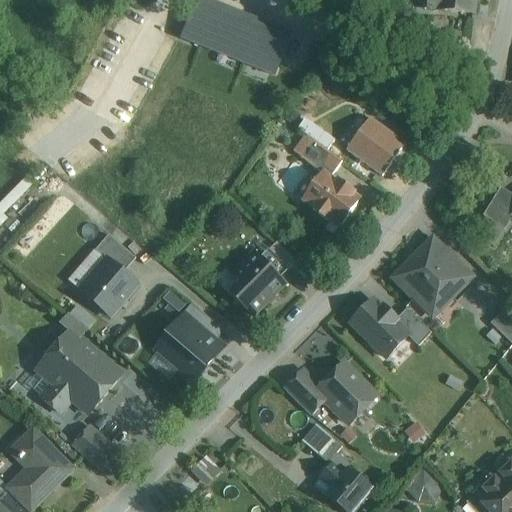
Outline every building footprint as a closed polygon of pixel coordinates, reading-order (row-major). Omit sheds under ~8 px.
[(430,0),(429,9),(473,14),(474,0),(430,0)] [(196,4),(189,1),(185,9),(193,12),(196,4)] [(289,43),(196,4),(193,12),(183,38),(275,75),(289,43)] [(305,118),(297,129),(327,151),(335,140),(305,118)] [(405,146),(370,119),(348,152),(382,177),(405,146)] [(342,163),(313,142),(301,159),(323,175),(324,174),(331,179),(342,163)] [(331,179),(324,174),(323,175),(304,202),(314,209),(313,211),(328,222),(329,221),(340,228),(360,201),(353,196),(354,194),(338,183),(337,184),(331,179)] [(1,209),(25,186),(21,182),(0,202),(0,225),(9,217),(1,209)] [(95,252),(106,262),(107,261),(123,275),(136,260),(109,236),(95,252)] [(433,240),(393,280),(415,301),(422,294),(440,312),(473,280),(433,240)] [(297,262),(277,243),(269,251),(289,271),(297,262)] [(289,271),(269,251),(260,260),(280,279),(289,271)] [(255,254),(233,276),(242,285),(231,295),(234,299),(234,306),(241,306),(254,318),(286,285),(280,279),(260,260),(255,254)] [(123,275),(107,261),(106,262),(81,292),(112,319),(139,288),(123,275)] [(171,290),(163,299),(180,314),(188,304),(171,290)] [(397,321),(385,308),(383,310),(374,302),(351,325),(387,359),(408,337),(409,336),(396,323),(398,321),(397,321)] [(511,303),(501,314),(511,325),(511,303)] [(186,316),(191,321),(192,320),(200,327),(207,318),(194,307),(186,316)] [(432,334),(407,310),(397,321),(398,321),(396,323),(409,336),(408,337),(419,348),(432,334)] [(70,315),(61,326),(71,334),(38,372),(38,373),(54,386),(42,399),(61,415),(72,401),(89,416),(123,376),(80,340),(88,331),(70,315)] [(200,377),(224,348),(200,327),(192,320),(191,321),(182,331),(177,327),(156,351),(180,371),(185,364),(200,377)] [(321,388),(316,393),(325,402),(349,426),(377,398),(345,365),(321,388)] [(321,388),(304,372),(285,392),(310,417),(325,402),(316,393),(321,388)] [(27,386),(42,399),(54,386),(38,373),(27,386)] [(117,452),(89,429),(72,449),(100,472),(117,452)] [(29,471),(9,491),(29,511),(32,511),(73,471),(34,431),(11,454),(29,471)] [(332,439),(317,456),(328,465),(337,455),(343,448),(332,439)] [(205,455),(195,467),(212,482),(222,471),(205,455)] [(337,455),(328,465),(331,467),(320,481),(332,490),(326,497),(344,511),(355,511),(373,491),(349,471),(352,468),(337,455)] [(511,511),(511,463),(477,496),(476,497),(489,511),(511,511)] [(29,511),(9,491),(0,500),(0,502),(11,511),(29,511)] [(489,511),(476,497),(477,496),(476,495),(466,504),(473,511),(489,511)] [(11,511),(0,502),(0,511),(11,511)]
